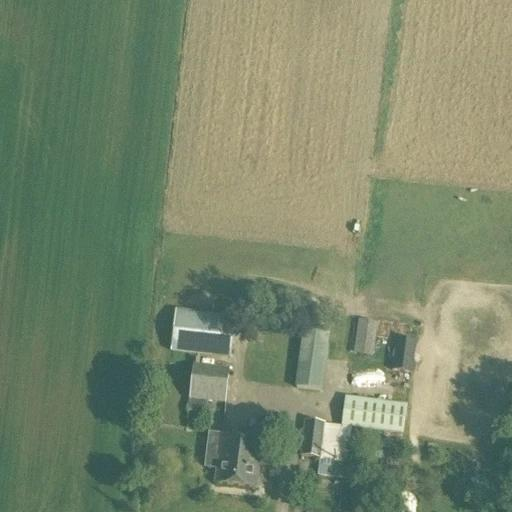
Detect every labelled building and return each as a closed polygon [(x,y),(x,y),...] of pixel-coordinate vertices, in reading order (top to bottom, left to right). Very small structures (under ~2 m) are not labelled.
[(230,360),(235,318),(175,311),(170,354),(230,360)] [(371,358),(376,324),(358,322),(353,356),(371,358)] [(322,393),(330,332),(303,328),(295,389),(322,393)] [(412,376),(417,343),(395,340),(390,372),(412,376)] [(225,406),(229,370),(193,366),(189,402),(225,406)] [(393,390),(393,400),(410,402),(411,392),(393,390)] [(403,436),(407,407),(345,399),(341,429),(403,436)] [(320,461),(325,425),(304,423),(300,458),(320,461)] [(221,437),(209,436),(205,470),(217,472),(215,486),(254,491),(261,441),(221,436),(221,437)] [(320,461),(319,478),(358,482),(360,465),(320,461)]
